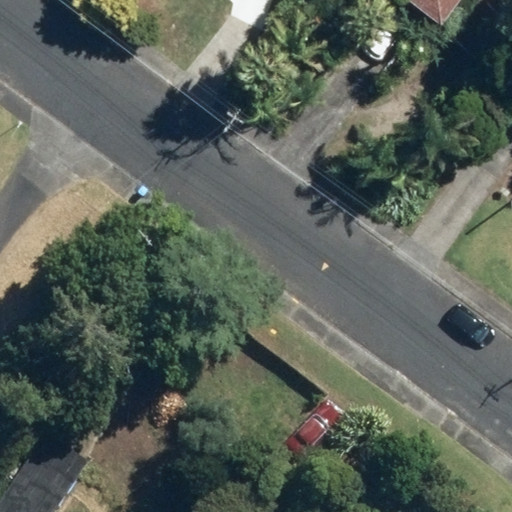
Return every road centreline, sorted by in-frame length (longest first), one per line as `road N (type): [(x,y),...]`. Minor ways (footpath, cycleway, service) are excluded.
road 1 (residential): [(511,400),(79,84)]
road 2 (residential): [(0,195),(79,84)]
